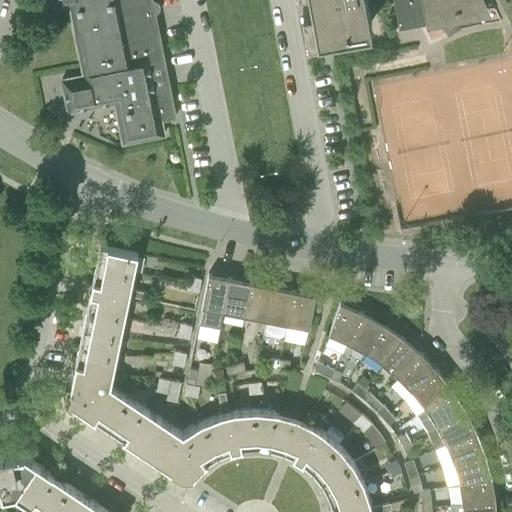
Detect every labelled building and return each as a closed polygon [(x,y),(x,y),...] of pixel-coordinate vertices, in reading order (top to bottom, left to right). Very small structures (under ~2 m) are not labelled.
[(175,116),(164,62),(151,0),(58,0),(60,5),(70,3),(84,74),(62,78),(68,110),(115,101),(123,142),(164,133),(161,119),(175,116)] [(371,22),(367,0),(312,0),(303,2),(308,32),(318,30),(318,32),(371,22)] [(393,0),(399,29),(420,25),(427,23),(426,16),(434,15),(438,22),(484,0),(483,0),(393,0)] [(127,304),(129,294),(145,297),(146,291),(130,288),(131,287),(134,269),(138,252),(100,244),(96,261),(93,279),(89,297),(85,315),(81,333),(78,352),(73,374),(69,391),(69,399),(71,403),(94,419),(122,437),(173,471),(173,470),(172,469),(176,463),(194,475),(206,462),(219,455),(222,453),(232,449),(240,447),(256,446),(271,448),(278,410),(257,407),(236,409),(232,410),(229,410),(225,391),(218,392),(222,412),(208,417),(201,420),(183,432),(144,405),(116,386),(110,382),(115,360),(119,341),(123,323),(127,304)] [(202,305),(224,309),(230,277),(208,272),(202,305)] [(188,281),(202,284),(203,277),(190,274),(188,281)] [(224,309),(245,314),(251,281),(230,277),(224,309)] [(202,284),(188,281),(187,288),(201,291),(202,284)] [(245,314),(265,318),(272,285),(251,281),(245,314)] [(265,318),(287,322),(294,289),(272,285),(265,318)] [(294,289),(287,322),(309,326),(315,294),(294,289)] [(328,332),(348,340),(363,311),(340,301),(328,332)] [(348,340),(366,350),(383,322),(363,311),(348,340)] [(179,329),(191,331),(193,324),(180,322),(179,329)] [(366,350),(383,362),(402,335),(383,322),(366,350)] [(178,335),(190,337),(191,331),(179,329),(178,335)] [(383,362),(399,376),(422,352),(402,335),(383,362)] [(175,356),(186,359),(188,352),(176,349),(175,356)] [(399,376),(413,391),(438,369),(422,352),(399,376)] [(173,362),(184,365),(186,359),(175,356),(173,362)] [(271,367),(280,367),(280,358),(271,358),(271,367)] [(280,367),(289,368),(289,359),(280,358),(280,367)] [(236,372),(245,370),(243,361),(235,363),(236,372)] [(228,374),(236,372),(235,363),(226,365),(228,374)] [(322,372),(330,376),(334,368),(326,364),(322,372)] [(188,376),(197,378),(198,369),(189,367),(188,376)] [(330,376),(338,380),(342,372),(334,368),(330,376)] [(413,391),(425,406),(453,388),(438,369),(413,391)] [(160,383),(169,385),(171,379),(161,377),(160,383)] [(181,380),(171,379),(169,385),(168,392),(167,398),(178,400),(181,380)] [(255,380),(257,392),(264,391),(262,379),(255,380)] [(250,394),(257,392),(255,380),(248,381),(250,394)] [(351,388),(358,394),(364,387),(357,381),(351,388)] [(191,395),(193,383),(187,382),(185,394),(191,395)] [(169,385),(160,383),(158,390),(168,392),(169,385)] [(191,395),(198,396),(200,384),(193,383),(191,395)] [(358,394),(366,399),(371,392),(364,387),(358,394)] [(437,424),(466,408),(453,388),(425,406),(417,412),(428,429),(437,424)] [(383,417),(390,411),(384,404),(377,410),(383,417)] [(446,443),(477,429),(466,408),(437,424),(446,443)] [(294,414),(278,410),(271,448),(283,450),(292,455),(311,422),(297,415),(294,414)] [(389,423),(395,417),(390,411),(383,417),(389,423)] [(359,425),(367,416),(362,412),(354,420),(359,425)] [(364,429),(372,421),(367,416),(359,425),(364,429)] [(368,492),(362,477),(360,472),(350,456),(340,443),(333,437),(324,429),(311,422),(292,455),(300,460),(307,466),(312,470),(318,477),(321,482),(326,491),(328,495),(333,509),(333,511),(373,511),(392,508),(391,502),(371,506),(370,503),(368,492)] [(453,462),(485,452),(477,429),(446,443),(453,462)] [(402,444),(410,439),(405,431),(397,436),(402,444)] [(406,452),(414,447),(410,439),(402,444),(406,452)] [(459,482),(491,475),(485,452),(453,462),(459,482)] [(0,460),(7,496),(15,495),(36,463),(23,454),(0,458),(0,460)] [(388,469),(399,464),(396,457),(385,463),(388,469)] [(15,495),(31,505),(52,473),(36,463),(15,495)] [(391,475),(402,470),(399,464),(388,469),(391,475)] [(409,476),(418,473),(415,465),(406,468),(409,476)] [(31,505),(40,511),(49,511),(68,484),(52,473),(31,505)] [(412,485),(421,482),(418,473),(409,476),(412,485)] [(462,502),(495,499),(491,475),(459,482),(462,502)] [(49,511),(72,511),(84,495),(68,484),(49,511)] [(104,511),(106,509),(84,495),(72,511),(104,511)] [(422,507),(432,506),(430,497),(421,498),(422,507)] [(450,511),(496,511),(495,499),(462,502),(450,503),(450,511)]
